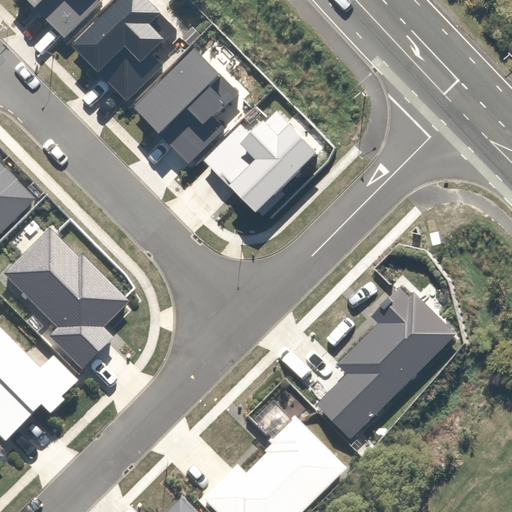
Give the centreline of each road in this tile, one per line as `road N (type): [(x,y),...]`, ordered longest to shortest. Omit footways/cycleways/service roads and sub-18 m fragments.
road 1 (residential): [(0,76),(245,322)]
road 2 (residential): [(458,109),(245,322)]
road 3 (residential): [(245,322),(54,511)]
road 4 (secondary): [(354,0),(458,109)]
